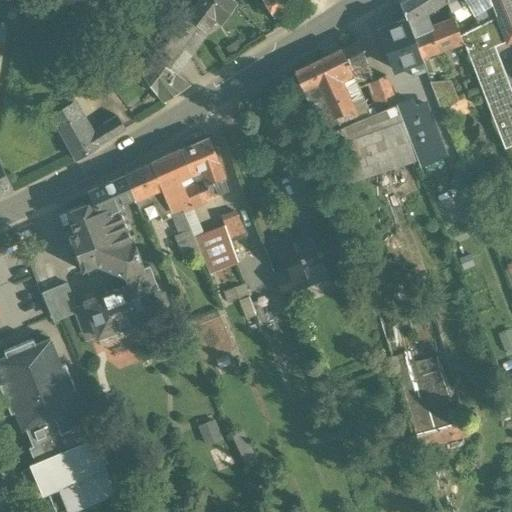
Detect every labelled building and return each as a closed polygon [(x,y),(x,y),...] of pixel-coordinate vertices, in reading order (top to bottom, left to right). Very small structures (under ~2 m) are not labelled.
[(229,0),(198,0),(185,18),(204,32),(214,18),(221,23),(235,4),(229,0)] [(310,9),(304,0),(261,0),(272,17),(280,12),(287,22),(310,9)] [(404,0),(399,3),(405,21),(406,24),(423,13),(444,0),(404,0)] [(445,0),(450,13),(465,4),(462,0),(445,0)] [(462,0),(465,4),(478,25),(496,18),(497,17),(490,0),(462,0)] [(511,4),(510,0),(490,0),(497,17),(496,18),(507,41),(511,38),(511,4)] [(465,4),(450,13),(453,20),(459,36),(478,25),(465,4)] [(423,13),(406,24),(412,37),(429,29),(423,13)] [(185,18),(154,58),(173,72),(204,32),(185,18)] [(496,18),(478,25),(459,36),(462,43),(463,43),(504,149),(511,145),(511,94),(494,47),(507,41),(496,18)] [(429,29),(412,37),(420,58),(437,52),(462,43),(459,36),(453,20),(429,29)] [(405,21),(379,31),(394,70),(420,60),(420,58),(412,37),(406,24),(405,21)] [(357,42),(339,50),(350,76),(366,69),(357,42)] [(339,50),(294,72),(301,91),(317,83),(339,128),(354,121),(337,82),(350,76),(339,50)] [(437,52),(420,58),(420,60),(427,77),(428,78),(444,72),(437,52)] [(173,72),(154,58),(141,76),(161,103),(189,85),(173,72)] [(451,87),(444,72),(428,78),(433,94),(451,87)] [(377,112),(395,105),(393,99),(384,76),(368,83),(373,97),(369,102),(371,107),(375,106),(377,112)] [(451,87),(433,94),(438,106),(455,99),(451,87)] [(416,159),(420,167),(446,156),(424,96),(395,105),(416,159)] [(63,97),(50,105),(54,111),(68,104),(63,97)] [(68,104),(54,111),(61,123),(55,127),(75,160),(96,148),(96,147),(106,140),(99,127),(88,133),(70,103),(68,104)] [(377,112),(355,120),(354,121),(339,128),(321,136),(340,182),(416,159),(395,105),(377,112)] [(129,109),(117,116),(125,129),(137,122),(129,109)] [(117,116),(99,127),(106,140),(125,129),(117,116)] [(208,138),(181,150),(202,201),(226,190),(216,162),(216,161),(208,138)] [(181,150),(151,163),(161,187),(170,211),(180,207),(183,214),(188,212),(186,207),(202,201),(181,150)] [(151,163),(125,175),(134,199),(135,199),(161,187),(151,163)] [(0,165),(0,195),(12,189),(0,165)] [(134,199),(125,175),(87,191),(92,201),(99,217),(119,209),(122,207),(121,204),(134,199)] [(161,187),(135,199),(137,206),(152,199),(162,220),(172,216),(170,211),(161,187)] [(119,209),(99,217),(92,201),(65,212),(73,233),(68,235),(81,271),(95,266),(124,277),(127,286),(84,302),(97,336),(116,329),(123,335),(140,328),(137,321),(165,310),(154,283),(155,282),(148,265),(143,267),(132,239),(131,240),(119,209)] [(170,211),(172,216),(180,234),(190,230),(183,214),(180,207),(170,211)] [(243,236),(234,211),(219,216),(222,226),(229,242),(243,236)] [(222,226),(194,237),(207,272),(236,261),(229,242),(222,226)] [(307,229),(275,242),(286,270),(292,285),(292,284),(341,264),(327,227),(309,234),(307,229)] [(286,270),(273,275),(282,297),(295,292),(292,284),(292,285),(286,270)] [(76,308),(67,283),(41,294),(51,318),(76,308)] [(246,285),(224,288),(225,302),(248,299),(246,285)] [(84,424),(60,434),(53,417),(77,407),(71,391),(74,389),(64,364),(60,366),(49,339),(34,345),(32,340),(3,352),(5,357),(0,359),(0,379),(2,384),(0,384),(0,390),(10,414),(13,412),(21,430),(24,429),(31,446),(28,447),(35,465),(31,467),(43,495),(47,494),(59,489),(68,510),(97,498),(112,492),(101,465),(105,464),(95,439),(91,440),(84,424)] [(405,362),(420,431),(454,423),(439,354),(405,362)] [(0,390),(0,417),(10,414),(0,390)] [(234,465),(215,420),(198,427),(217,472),(234,465)] [(259,462),(242,427),(232,432),(248,466),(259,462)] [(31,467),(20,471),(32,500),(43,495),(31,467)] [(59,489),(47,494),(54,511),(63,511),(68,510),(59,489)] [(97,498),(68,510),(68,511),(78,511),(99,504),(97,498)]
